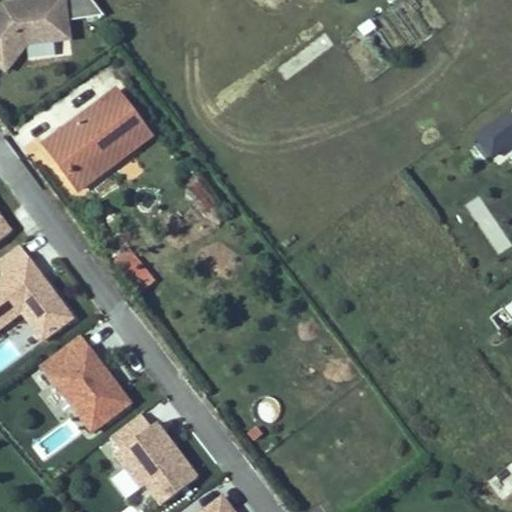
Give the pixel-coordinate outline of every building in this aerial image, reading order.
[(68,30),(67,21),(64,0),(37,0),(16,3),(16,8),(9,9),(3,4),(0,8),(0,66),(6,71),(26,45),(54,42),(53,32),(68,30)] [(88,19),(85,0),(64,0),(67,21),(88,19)] [(104,17),(91,0),(85,0),(88,19),(104,17)] [(70,39),(68,30),(53,32),(54,42),(70,39)] [(88,164),(141,125),(115,91),(45,144),(79,190),(97,176),(88,164)] [(491,155),(511,139),(511,113),(479,139),(491,155)] [(97,176),(149,137),(141,125),(88,164),(97,176)] [(0,210),(0,239),(14,228),(0,210)] [(44,343),(78,318),(21,243),(0,259),(0,274),(1,276),(0,276),(0,330),(22,314),(44,343)] [(105,376),(101,370),(104,368),(80,335),(42,364),(92,432),(130,403),(108,374),(105,376)] [(258,402),(262,418),(279,415),(276,398),(258,402)] [(151,427),(141,414),(110,438),(120,450),(115,454),(156,509),(197,478),(176,450),(171,453),(151,427)] [(176,450),(156,423),(151,427),(171,453),(176,450)] [(233,511),(222,497),(202,511),(233,511)]
